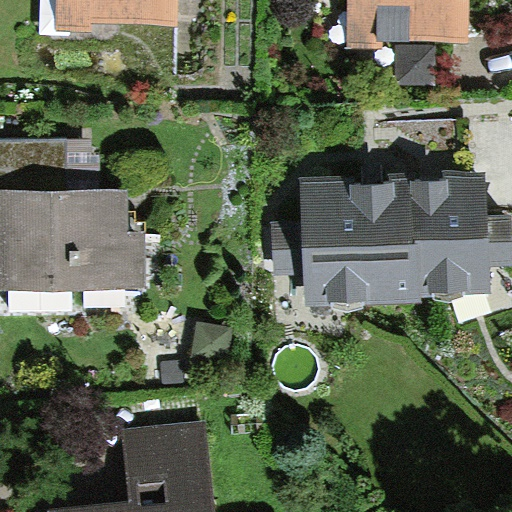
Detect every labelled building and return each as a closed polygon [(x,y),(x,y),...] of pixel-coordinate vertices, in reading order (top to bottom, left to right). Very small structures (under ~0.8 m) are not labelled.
[(169,0),(52,0),(52,26),(90,26),(90,18),(169,19),(169,0)] [(457,36),(456,0),(340,0),(341,43),(395,43),(395,36),(457,36)] [(81,135),(0,135),(0,283),(139,282),(139,225),(120,225),(119,181),(82,182),(81,135)] [(399,170),(406,297),(485,292),(483,263),(505,262),(502,205),(475,207),(473,166),(399,170)] [(295,218),(266,220),(269,272),(295,270),(297,303),(406,297),(399,170),(293,176),(295,218)] [(208,511),(201,422),(118,429),(124,496),(45,503),(46,511),(208,511)]
